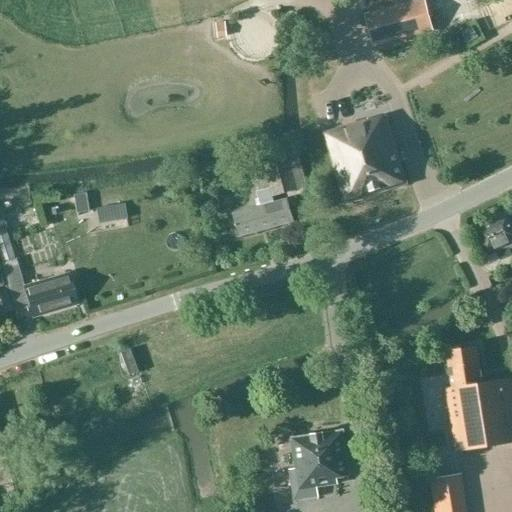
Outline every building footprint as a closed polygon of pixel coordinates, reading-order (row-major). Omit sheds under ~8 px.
[(425,0),(416,0),(364,14),(373,47),(434,31),(425,0)] [(345,204),(407,185),(386,116),(384,116),(384,115),(351,125),(339,85),(311,94),(345,204)] [(286,199),(274,203),(273,197),(307,188),(298,153),(263,162),(255,164),(259,181),(267,179),(270,188),(256,192),(257,199),(254,200),(256,207),(231,214),(238,238),(294,223),(286,199)] [(85,193),(73,196),(76,213),(83,212),(88,211),(85,193)] [(94,203),(94,221),(121,221),(120,202),(94,203)] [(511,257),(507,247),(511,244),(511,222),(507,212),(474,227),(487,256),(495,252),(502,268),(511,263),(511,257)] [(23,265),(60,250),(47,217),(10,232),(23,265)] [(14,259),(4,229),(3,225),(0,225),(0,260),(1,263),(2,263),(15,311),(28,308),(31,319),(77,306),(68,273),(23,286),(15,259),(14,259)] [(458,452),(511,443),(511,381),(511,378),(483,383),(477,347),(447,352),(453,387),(447,388),(454,431),(458,452)] [(137,373),(129,350),(119,354),(127,377),(137,373)] [(343,433),(343,431),(341,431),(341,432),(293,439),(293,438),(291,439),(291,441),(292,441),(296,469),(290,470),(294,491),(339,485),(338,479),(350,477),(343,433)] [(4,457),(0,442),(0,485),(11,483),(4,457)] [(435,480),(439,511),(466,511),(460,476),(435,480)]
